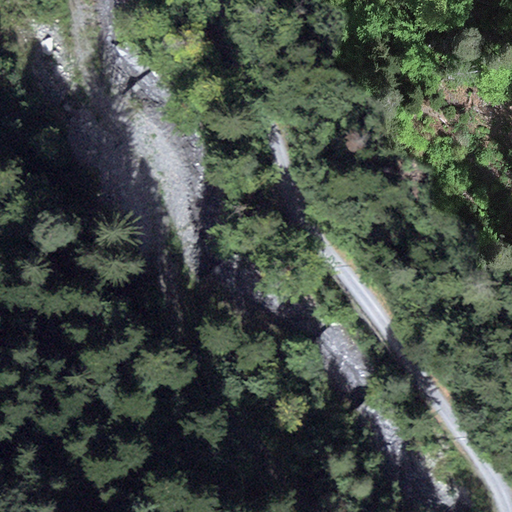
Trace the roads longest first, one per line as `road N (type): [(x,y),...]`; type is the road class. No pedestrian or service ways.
road 1 (track): [(228,0),(227,30),(322,249),(499,487),(509,511)]
road 2 (track): [(311,511),(201,380),(165,293),(146,190),(124,129),(95,87),(73,0)]
